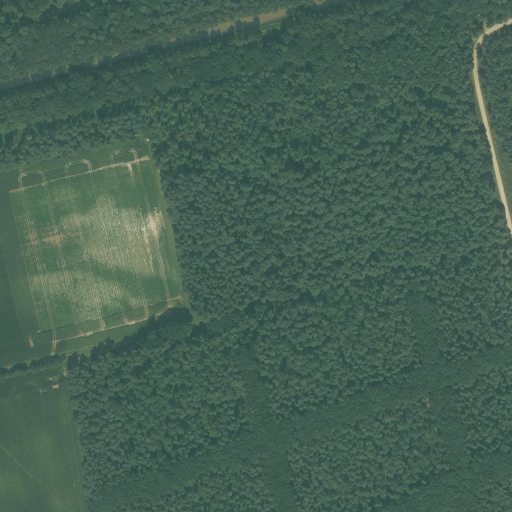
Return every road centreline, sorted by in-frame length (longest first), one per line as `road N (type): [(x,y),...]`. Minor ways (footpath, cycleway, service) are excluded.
road 1 (track): [(0,372),(145,332),(179,331),(204,311),(256,297)]
road 2 (track): [(511,16),(485,27),(475,51),(511,226)]
